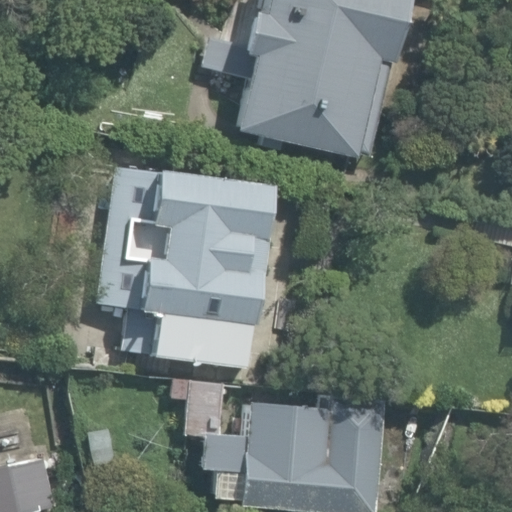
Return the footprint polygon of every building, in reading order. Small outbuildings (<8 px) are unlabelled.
[(276,141),(352,158),(353,153),(363,155),(384,63),(389,64),(403,0),(257,0),(255,13),(245,11),(237,45),(204,38),(197,66),(241,76),(236,102),(221,98),(216,120),(232,124),(231,131),(256,137),(254,145),(274,150),(276,141)] [(152,172),(109,167),(91,303),(156,311),(151,354),(243,366),(249,323),(254,323),(271,184),(152,169),(152,172)] [(178,431),(197,433),(197,431),(213,433),(218,384),(170,379),(168,396),(182,398),(178,431)] [(197,431),(197,433),(194,468),(207,469),(205,496),(232,499),(232,505),(327,511),(369,511),(378,407),(242,396),(240,435),(213,433),(197,431)] [(87,430),(92,467),(111,464),(106,427),(87,430)] [(0,511),(16,511),(49,505),(39,460),(0,468),(0,511)]
